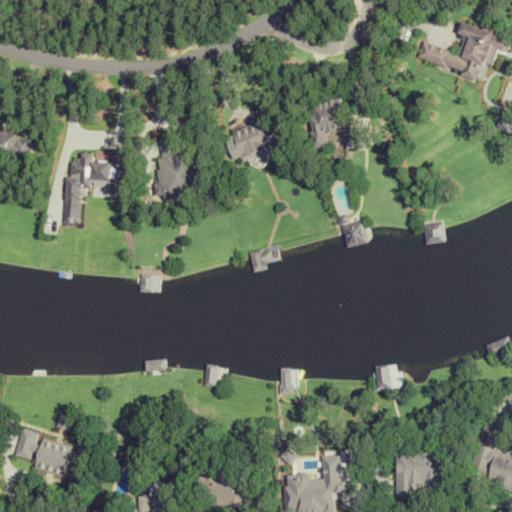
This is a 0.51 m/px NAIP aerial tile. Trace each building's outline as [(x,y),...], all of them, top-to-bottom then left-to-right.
[(480,79),(485,63),(493,66),(498,49),(509,52),(511,42),(511,37),(463,23),(459,33),(465,35),(460,52),(423,42),(418,60),(480,79)] [(348,129),(345,97),(310,101),(315,147),(330,146),(328,131),(348,129)] [(439,159),(473,123),(452,103),(432,124),(422,115),(407,130),(439,159)] [(271,126),(260,129),(258,122),(232,130),(236,141),(228,143),(234,161),(278,147),(271,126)] [(19,133),(0,131),(0,156),(30,159),(32,139),(19,138),(19,133)] [(203,152),(179,154),(178,136),(159,137),(162,195),(205,193),(203,152)] [(366,244),(364,223),(344,224),(346,245),(366,244)] [(443,243),(443,224),(425,224),(425,243),(443,243)] [(274,264),(269,247),(249,254),(254,270),(274,264)] [(155,274),(140,274),(140,292),(155,292),(155,274)] [(490,357),(511,348),(508,337),(485,346),(490,357)] [(223,386),(223,365),(205,365),(205,386),(223,386)] [(375,388),(390,388),(390,366),(375,366),(375,388)] [(486,422),(469,476),(511,489),(511,461),(511,457),(511,454),(497,450),(504,428),(486,422)] [(17,457),(37,462),(35,469),(65,476),(68,466),(87,471),(93,449),(81,446),(80,447),(42,438),(44,433),(24,428),(17,457)] [(416,483),(445,484),(446,452),(397,452),(396,500),(416,500),(416,483)] [(201,506),(237,506),(237,475),(201,475),(201,506)] [(173,482),(155,482),(156,495),(141,495),(140,511),(152,511),(173,511),(173,482)]
